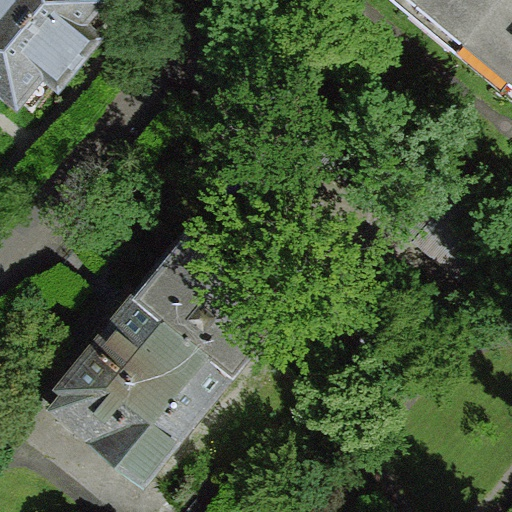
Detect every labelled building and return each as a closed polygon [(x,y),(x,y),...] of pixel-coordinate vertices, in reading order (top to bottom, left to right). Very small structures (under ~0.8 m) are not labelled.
[(101,0),(0,0),(0,79),(22,97),(47,67),(64,81),(111,24),(94,10),(101,0)] [(489,0),(414,0),(458,36),(489,0)] [(511,0),(489,0),(458,36),(511,80),(511,0)] [(323,87),(278,49),(243,90),(289,129),(323,87)] [(511,253),(511,251),(332,94),(299,136),(478,290),(511,253)] [(45,396),(147,477),(290,298),(189,217),(45,396)]
